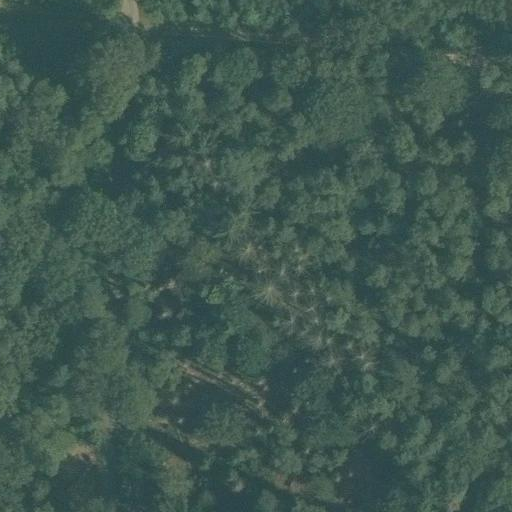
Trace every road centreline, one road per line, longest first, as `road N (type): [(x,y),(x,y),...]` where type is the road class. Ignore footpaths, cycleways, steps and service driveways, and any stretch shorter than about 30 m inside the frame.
road 1 (track): [(0,13),(511,64)]
road 2 (unclassified): [(138,0),(108,511)]
